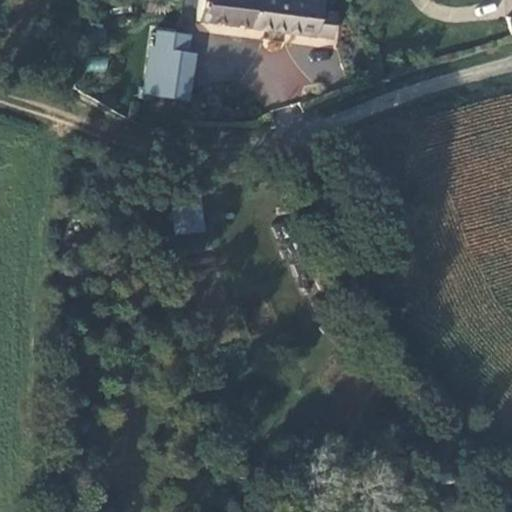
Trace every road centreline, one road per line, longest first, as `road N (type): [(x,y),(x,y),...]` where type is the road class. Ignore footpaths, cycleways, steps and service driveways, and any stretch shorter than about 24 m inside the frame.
road 1 (unclassified): [(238,149),(285,141),(425,83),(511,60)]
road 2 (track): [(0,95),(159,155),(238,149)]
